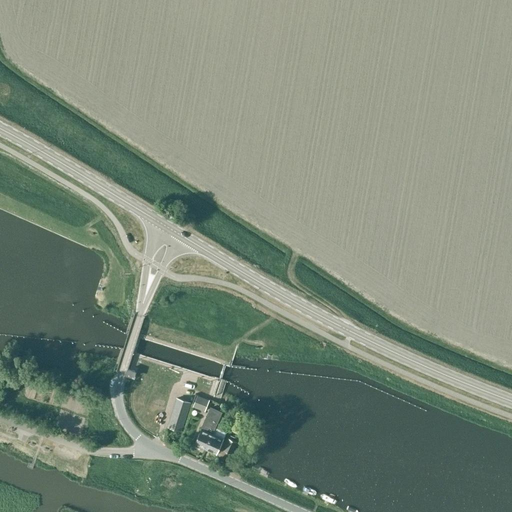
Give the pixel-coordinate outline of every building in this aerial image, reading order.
[(134,378),(136,372),(127,368),(126,375),(134,378)] [(193,406),(204,411),(209,399),(198,395),(193,406)] [(191,402),(177,398),(167,427),(182,432),(191,402)] [(201,428),(194,444),(205,449),(214,429),(215,427),(220,415),(220,416),(222,411),(211,406),(201,428)] [(227,418),(220,416),(220,415),(215,427),(221,430),(227,418)] [(216,430),(214,429),(205,449),(216,454),(224,438),(215,434),(216,430)] [(232,457),(237,445),(229,441),(224,453),(232,457)]
